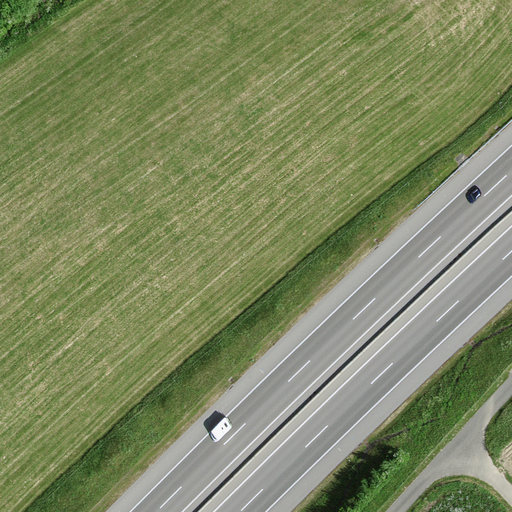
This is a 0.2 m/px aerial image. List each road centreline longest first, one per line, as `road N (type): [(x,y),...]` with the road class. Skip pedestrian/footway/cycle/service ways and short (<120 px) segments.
road 1 (motorway): [(511,170),(156,511)]
road 2 (motorway): [(239,511),(511,250)]
road 3 (track): [(511,385),(396,511)]
